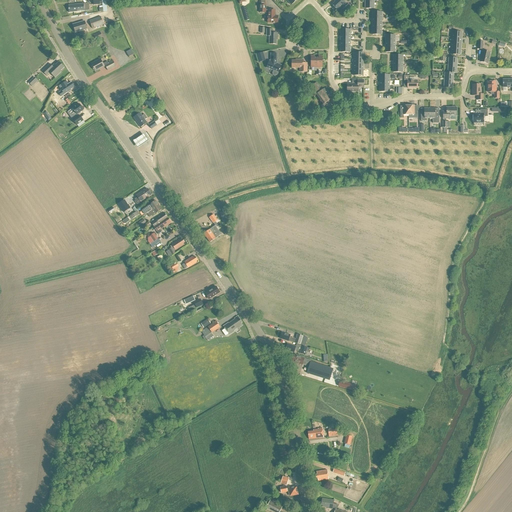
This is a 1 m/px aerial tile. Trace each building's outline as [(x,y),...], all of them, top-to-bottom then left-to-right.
[(337,0),(332,5),(337,10),(341,7),(343,9),(347,5),(345,3),(342,0),(337,0)] [(89,3),(68,6),(69,13),(89,11),(89,3)] [(259,5),(259,8),(260,8),(260,13),(266,13),(268,13),(268,16),(268,23),(278,23),(278,16),(275,16),(275,14),(274,14),(274,10),(268,10),(268,11),(266,10),(266,5),(259,5)] [(101,17),(90,21),(93,29),(104,25),(101,17)] [(87,30),(85,22),(73,25),(76,33),(79,32),(80,36),(85,35),(83,31),(87,30)] [(267,35),(269,35),(269,44),(277,45),(277,37),(278,37),(278,33),(273,33),(273,30),(267,29),(267,35)] [(89,37),(91,41),(102,37),(100,32),(89,37)] [(481,62),(487,64),(488,60),(489,60),(490,53),(483,51),(482,56),(481,62)] [(267,68),(274,71),(273,73),(273,74),(273,75),(274,75),(274,76),(275,76),(276,76),(277,76),(277,75),(278,75),(281,66),(277,64),(277,54),(271,54),(271,62),(269,61),(267,68)] [(311,68),(322,68),(322,56),(319,56),(319,59),(315,59),(315,56),(311,56),(311,68)] [(448,65),(457,66),(458,58),(449,58),(448,65)] [(101,60),(92,65),(96,71),(106,66),(108,71),(116,67),(113,61),(108,64),(107,62),(104,65),(101,60)] [(292,61),(292,68),(300,68),(300,72),(307,72),(307,63),(303,63),(303,60),(299,60),(299,61),(292,61)] [(61,71),(65,67),(59,61),(55,65),(54,64),(52,66),(50,63),(42,71),(47,76),(50,72),(55,77),(61,71)] [(448,65),(448,73),(454,73),(457,74),(457,66),(448,65)] [(454,73),(448,73),(445,73),(444,80),(453,81),(454,73)] [(408,83),(408,89),(418,88),(417,80),(409,80),(409,76),(404,76),(404,83),(408,83)] [(29,84),(33,87),(38,82),(35,78),(29,84)] [(511,79),(503,80),(503,88),(511,87),(511,79)] [(347,84),(347,92),(358,92),(358,88),(364,88),(364,80),(358,80),(358,84),(347,84)] [(444,80),(444,88),(453,88),(453,81),(444,80)] [(488,82),(488,92),(491,92),(491,95),(494,95),(494,99),(499,99),(499,92),(496,92),(496,88),(496,82),(488,82)] [(67,85),(61,88),(63,91),(59,93),(62,97),(71,91),(70,89),(74,87),(72,83),(67,85)] [(317,95),(324,104),(321,106),(327,114),(335,108),(330,100),(332,99),(325,89),(322,90),(317,83),(308,89),(314,97),(317,95)] [(472,96),(477,96),(477,100),(483,100),(483,94),(480,94),(480,85),(473,85),(473,92),(472,92),(472,96)] [(77,115),(84,110),(84,109),(84,108),(84,107),(83,107),(82,107),(79,104),(73,109),(73,110),(68,113),(70,115),(75,112),(77,115)] [(403,106),(403,111),(400,111),(400,118),(404,118),(404,115),(409,115),(409,106),(403,106)] [(409,106),(409,115),(409,119),(415,119),(415,118),(417,118),(417,111),(414,111),(414,106),(409,106)] [(446,108),(446,112),(443,112),(443,119),(443,121),(446,121),(446,119),(450,119),(450,116),(457,116),(457,107),(446,108)] [(427,121),(427,119),(430,119),(430,109),(424,109),(424,115),(421,115),(421,121),(427,121)] [(435,109),(430,109),(430,119),(433,119),(433,123),(439,123),(439,115),(435,115),(435,109)] [(473,115),(473,120),(473,122),(484,122),(484,117),(487,117),(487,115),(487,110),(481,110),(481,115),(473,115)] [(147,123),(145,120),(147,118),(144,114),(142,116),(140,113),(133,117),(140,128),(147,123)] [(84,120),(80,115),(73,120),(77,125),(84,120)] [(149,140),(144,134),(134,141),(138,148),(149,140)] [(144,190),(137,195),(138,197),(135,199),(137,202),(140,200),(141,202),(148,197),(149,198),(152,195),(148,189),(145,191),(144,190)] [(148,214),(159,206),(156,201),(150,205),(142,211),(145,215),(147,213),(148,214)] [(122,204),(117,207),(122,214),(126,211),(122,204)] [(159,206),(148,214),(150,217),(156,213),(156,214),(162,210),(159,206)] [(129,217),(131,220),(139,214),(137,211),(129,217)] [(227,211),(220,214),(224,223),(230,221),(227,211)] [(157,220),(152,224),(154,227),(168,217),(165,213),(156,219),(157,220)] [(215,226),(204,234),(207,238),(218,230),(217,228),(219,226),(215,222),(217,220),(213,214),(209,217),(215,226)] [(168,218),(154,228),(159,235),(163,232),(161,230),(170,224),(169,223),(171,222),(168,218)] [(143,231),(151,225),(149,222),(141,228),(143,231)] [(218,230),(207,238),(210,242),(221,235),(218,230)] [(158,239),(154,233),(150,236),(154,242),(158,239)] [(172,245),(174,248),(173,249),(172,248),(169,250),(172,254),(175,252),(174,251),(184,245),(183,244),(185,243),(183,239),(182,240),(181,238),(172,245)] [(194,256),(184,262),(185,263),(182,265),(185,270),(188,268),(196,263),(196,262),(198,261),(195,257),(195,258),(194,256)] [(216,287),(205,294),(209,299),(212,296),(213,297),(220,293),(216,287)] [(193,295),(184,299),(186,304),(195,299),(193,295)] [(200,299),(194,302),(197,308),(203,305),(200,299)] [(237,316),(234,318),(235,319),(229,323),(228,322),(223,326),(230,334),(234,331),(238,328),(238,329),(242,326),(240,323),(242,322),(237,316)] [(208,319),(201,324),(204,328),(211,324),(208,319)] [(212,333),(220,328),(216,321),(201,332),(207,340),(208,340),(209,341),(215,337),(212,333)] [(281,332),(280,338),(300,345),(303,337),(298,335),(296,340),(290,338),(290,336),(281,332)] [(287,344),(285,350),(294,353),(295,351),(299,353),(299,354),(305,356),(308,348),(296,344),(295,346),(287,344)] [(307,373),(329,381),(333,369),(311,362),(311,361),(297,357),(297,358),(293,357),(292,361),(296,362),(296,363),(302,365),(303,365),(309,367),(307,373)] [(346,382),(344,388),(353,391),(355,385),(346,382)] [(318,429),(313,430),(313,431),(308,432),(309,439),(323,437),(322,428),(317,428),(318,429)] [(350,445),(352,436),(346,435),(344,444),(350,445)] [(316,471),(317,474),(315,474),(316,478),(317,478),(318,481),(328,480),(327,470),(316,471)] [(289,478),(283,476),(281,483),(287,485),(289,478)] [(297,487),(287,488),(286,486),(279,488),(280,493),(288,492),(289,495),(291,494),(291,496),(298,495),(298,490),(297,487)] [(322,499),(321,505),(323,506),(322,507),(328,508),(327,508),(332,509),(333,508),(335,508),(334,511),(346,511),(347,511),(336,510),(337,505),(333,504),(334,501),(322,499)] [(270,500),(266,509),(272,511),(279,511),(282,507),(270,500)]
